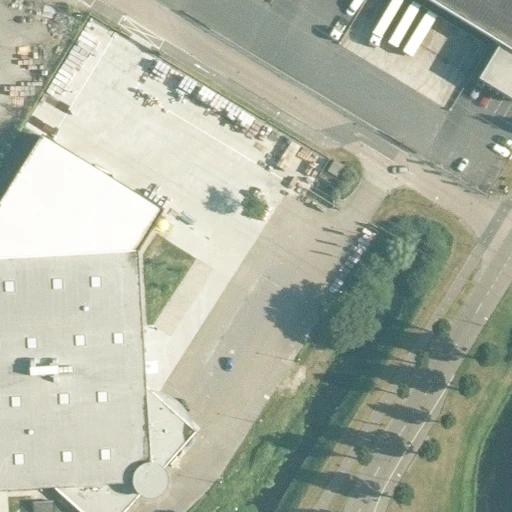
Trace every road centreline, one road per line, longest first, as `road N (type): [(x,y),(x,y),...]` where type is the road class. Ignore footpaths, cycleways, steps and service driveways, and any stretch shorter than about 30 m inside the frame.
road 1 (unknown): [(349,235),(255,390),(230,411),(195,401),(176,380),(178,365),(259,263),(314,240)]
road 2 (unclassified): [(511,230),(122,0)]
road 3 (unclassified): [(360,511),(511,254)]
